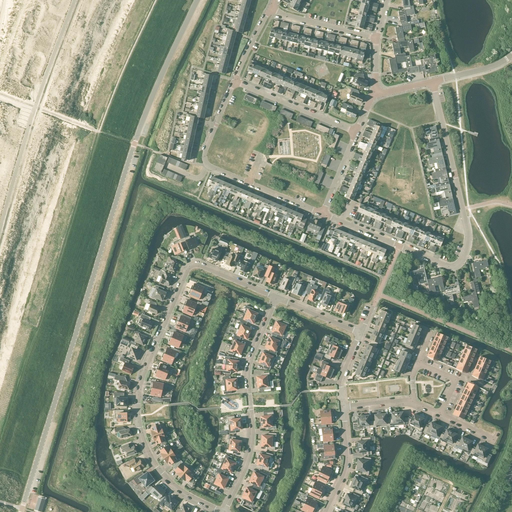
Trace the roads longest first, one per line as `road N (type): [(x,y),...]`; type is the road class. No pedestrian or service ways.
road 1 (unclassified): [(21,511),(131,151),(197,0)]
road 2 (residential): [(276,297),(194,264),(140,380),(138,422),(154,464),(171,486),(217,511)]
road 3 (residential): [(398,246),(451,266),(468,247),(432,81)]
road 4 (residential): [(225,511),(250,451),(248,362),(276,297)]
road 5 (residential): [(322,213),(207,164),(234,80)]
road 6 (residential): [(356,133),(234,80)]
